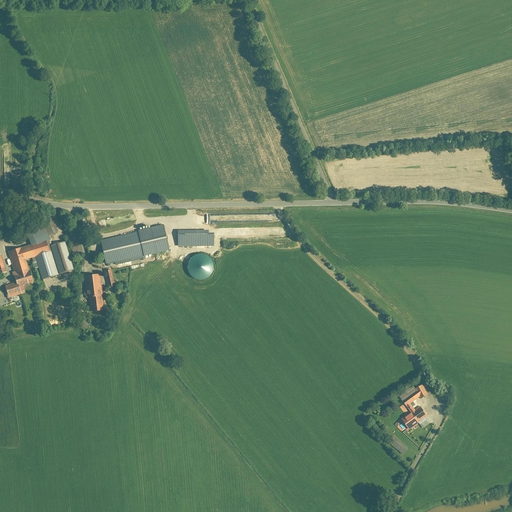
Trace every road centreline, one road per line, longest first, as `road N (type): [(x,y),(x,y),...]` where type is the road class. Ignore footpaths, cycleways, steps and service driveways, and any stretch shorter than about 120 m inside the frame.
road 1 (residential): [(394,511),(442,416),(440,395),(388,323),(308,251),(277,205)]
road 2 (tertiary): [(0,188),(69,204),(277,205)]
road 3 (tertiary): [(277,205),(429,200),(511,210)]
road 4 (track): [(338,204),(245,0)]
